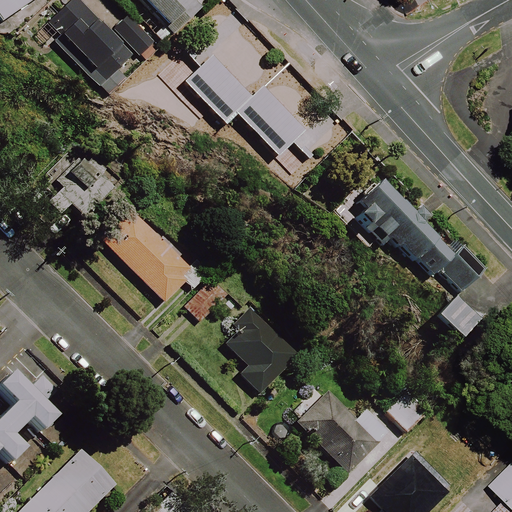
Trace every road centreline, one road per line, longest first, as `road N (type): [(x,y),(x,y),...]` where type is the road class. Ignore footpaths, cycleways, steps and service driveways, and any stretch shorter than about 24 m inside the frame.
road 1 (residential): [(263,511),(0,247)]
road 2 (tertiary): [(511,229),(378,81)]
road 3 (tertiary): [(510,0),(378,81)]
